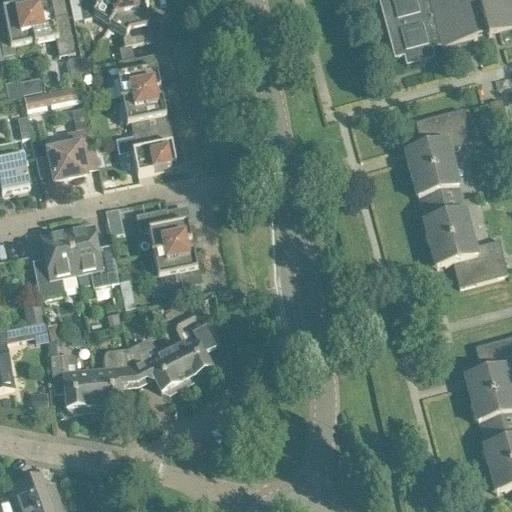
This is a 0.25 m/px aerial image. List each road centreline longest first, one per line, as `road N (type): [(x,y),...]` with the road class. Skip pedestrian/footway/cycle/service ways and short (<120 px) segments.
road 1 (tertiary): [(307,499),(324,407),(288,176)]
road 2 (residential): [(0,228),(200,188)]
road 3 (residential): [(200,188),(161,0)]
road 4 (tertiary): [(288,176),(254,0)]
road 5 (residential): [(0,446),(142,471)]
road 6 (residential): [(142,471),(153,448),(239,402)]
